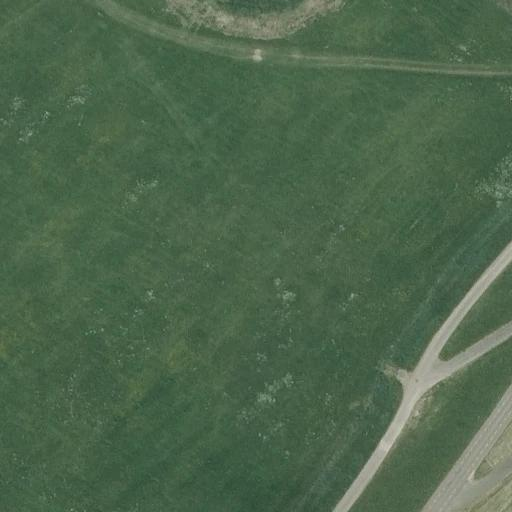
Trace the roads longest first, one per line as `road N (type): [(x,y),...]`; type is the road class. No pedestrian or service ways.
road 1 (track): [(106,0),(206,48),(511,75)]
road 2 (track): [(511,251),(432,348),(419,376)]
road 3 (unclassified): [(437,511),(511,404)]
